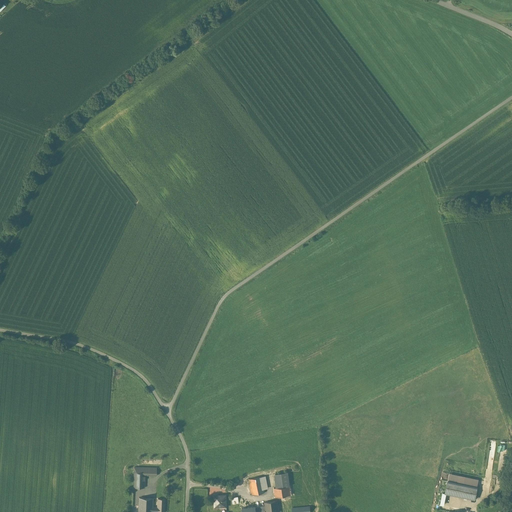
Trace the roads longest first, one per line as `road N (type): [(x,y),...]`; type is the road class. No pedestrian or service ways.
road 1 (unclassified): [(166,413),(224,296),(511,96)]
road 2 (unclassified): [(166,413),(144,377),(106,357),(0,330)]
